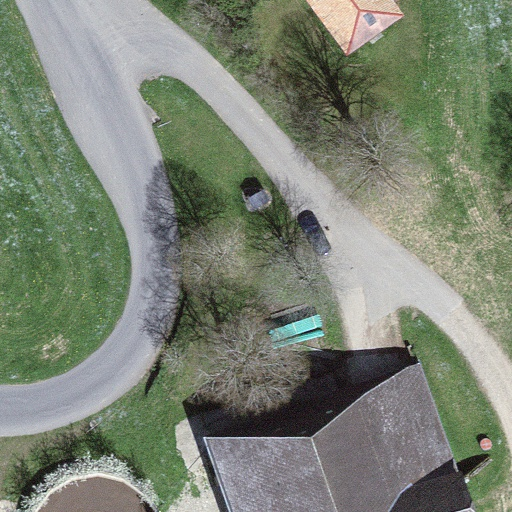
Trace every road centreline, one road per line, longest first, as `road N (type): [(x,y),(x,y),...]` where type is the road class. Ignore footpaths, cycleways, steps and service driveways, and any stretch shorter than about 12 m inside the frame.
road 1 (track): [(100,0),(438,281),(495,354),(511,400)]
road 2 (unclassified): [(56,0),(137,182),(155,280),(133,347),(110,372),(52,404),(0,410)]
